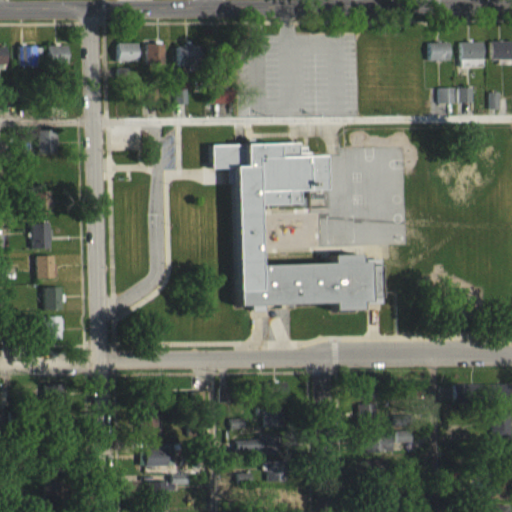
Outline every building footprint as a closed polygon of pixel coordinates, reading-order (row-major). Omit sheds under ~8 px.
[(480,50),(457,50),(457,75),(479,75),(480,50)] [(487,50),(487,68),(495,68),(495,73),(507,73),(507,50),(487,50)] [(133,51),(113,52),(113,70),(133,70),(133,51)] [(445,51),(425,51),(425,69),(446,69),(445,51)] [(160,52),(141,53),(142,72),(160,71),(160,52)] [(63,54),(43,54),(43,72),(63,72),(63,54)] [(172,54),(173,75),(196,74),(195,54),(172,54)] [(38,55),(14,55),(13,75),(38,75),(38,55)] [(227,96),(209,97),(210,112),(227,112),(227,96)] [(450,96),(434,97),(435,112),(451,111),(450,96)] [(469,111),(469,96),(455,96),(455,111),(469,111)] [(154,98),(143,97),(143,111),(153,111),(154,98)] [(183,113),(183,98),(172,98),(172,113),(183,113)] [(486,118),(496,118),(496,101),(486,101),(486,118)] [(53,161),(52,138),(33,139),(34,161),(53,161)] [(205,153),(246,152),(290,151),(293,151),(293,156),(301,155),(302,161),(306,161),(306,164),(324,153),(324,198),(295,199),(295,212),(252,214),(253,274),(326,272),(325,264),(353,263),(353,271),(362,270),(362,268),(376,268),(376,274),(377,274),(391,302),(356,313),(356,319),(325,320),(325,312),(231,315),(227,173),(227,176),(205,177),(205,153)] [(30,200),(30,222),(49,222),(48,200),(30,200)] [(27,232),(28,257),(47,257),(46,232),(27,232)] [(32,287),(51,286),(51,264),(31,264),(32,287)] [(40,319),(58,318),(57,296),(40,296),(40,319)] [(58,325),(39,325),(40,348),(59,347),(58,325)] [(370,387),(354,388),(355,408),(371,407),(370,387)] [(156,413),(157,392),(142,391),(141,412),(156,413)] [(283,407),(283,391),(267,391),(267,408),(283,407)] [(60,415),(60,392),(42,393),(42,415),(60,415)] [(449,405),(462,407),(464,394),(451,392),(449,405)] [(508,412),(508,393),(481,393),(481,412),(508,412)] [(216,411),(226,411),(227,397),(216,397),(216,411)] [(353,431),(372,431),(371,412),(353,412),(353,431)] [(278,417),(259,418),(260,436),(278,436),(278,417)] [(136,444),(155,444),(154,421),(136,421),(136,444)] [(506,448),(506,421),(488,422),(488,448),(506,448)] [(444,446),(464,445),(464,434),(455,435),(455,427),(443,427),(444,446)] [(392,451),(407,451),(407,439),(392,439),(392,451)] [(359,460),(388,460),(387,441),(359,441),(359,460)] [(232,462),(272,462),(273,443),(257,443),(256,449),(232,448),(232,462)] [(170,475),(169,453),(154,453),(154,457),(140,457),(141,475),(170,475)] [(43,483),(60,483),(59,460),(43,460),(43,483)] [(282,490),(282,471),(259,470),(259,479),(264,479),(263,490),(282,490)] [(505,481),(486,482),(487,508),(506,507),(505,481)] [(60,490),(40,490),(40,511),(60,511),(60,490)] [(282,511),(282,499),(257,499),(257,511),(282,511)]
